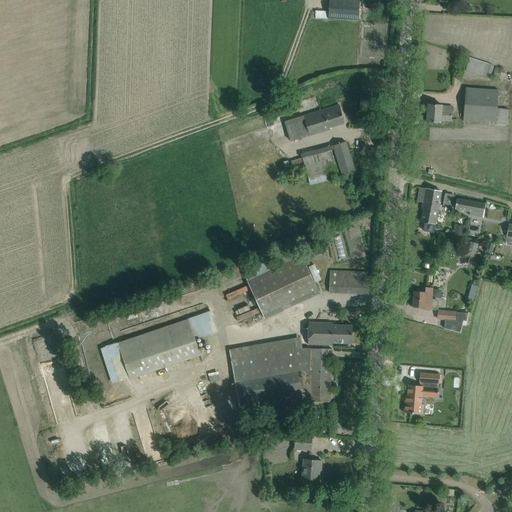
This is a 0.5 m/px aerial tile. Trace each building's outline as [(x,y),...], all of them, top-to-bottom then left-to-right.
[(358,21),(359,1),(347,0),(329,0),(328,19),(358,21)] [(490,79),(493,66),(469,59),(465,71),(490,79)] [(463,121),(496,124),(497,108),(498,91),(465,88),(463,121)] [(451,107),(442,106),(428,104),(426,122),(441,123),(441,121),(451,122),(452,107),(451,107)] [(309,135),(329,129),(329,127),(344,123),(339,105),(303,115),(309,135)] [(497,108),(496,124),(507,125),(509,110),(497,108)] [(303,115),(284,121),(290,141),(309,135),(303,115)] [(282,142),(262,145),(263,151),(283,148),(282,142)] [(345,142),(333,146),(342,174),(354,170),(345,142)] [(301,154),(307,178),(337,170),(331,146),(301,154)] [(238,177),(249,175),(248,168),(237,170),(238,177)] [(241,185),(251,183),(250,176),(239,178),(241,185)] [(421,222),(435,225),(441,192),(419,188),(417,202),(423,203),(422,209),(423,209),(421,222)] [(485,204),(456,199),(455,209),(470,212),(469,215),(483,218),(485,204)] [(243,273),(264,319),(319,293),(305,262),(326,252),(319,237),(243,273)] [(336,290),(374,291),(375,270),(336,269),(336,290)] [(431,309),(436,310),(438,309),(439,302),(437,300),(432,299),(432,288),(425,288),(425,293),(414,292),(413,307),(424,308),(424,310),(431,310),(431,309)] [(467,300),(473,302),(476,291),(470,289),(467,300)] [(190,307),(203,301),(201,296),(188,302),(190,307)] [(177,311),(187,307),(185,302),(175,307),(177,311)] [(130,377),(131,380),(201,355),(195,339),(219,331),(212,311),(118,343),(117,341),(101,347),(112,383),(130,377)] [(138,311),(129,314),(130,319),(140,316),(138,311)] [(437,319),(455,320),(456,312),(438,311),(437,319)] [(457,312),(457,320),(463,321),(466,321),(468,313),(457,312)] [(332,323),(308,322),(308,344),(332,345),(332,343),(352,344),(352,326),(332,325),(332,323)] [(228,350),(240,412),(309,399),(309,402),(330,402),(332,349),(302,348),(300,336),(228,350)] [(226,368),(216,370),(217,377),(227,375),(226,368)] [(405,396),(403,413),(423,414),(423,404),(421,404),(422,396),(426,396),(426,388),(439,389),(439,388),(438,388),(438,384),(439,384),(440,375),(420,373),(419,382),(420,382),(420,386),(408,385),(407,396),(405,396)] [(457,420),(458,403),(446,403),(446,420),(457,420)] [(312,436),(295,435),(294,449),(311,450),(312,436)] [(107,449),(108,458),(117,457),(116,449),(107,449)] [(322,461),(303,460),(301,483),(318,484),(320,468),(321,469),(322,461)]
